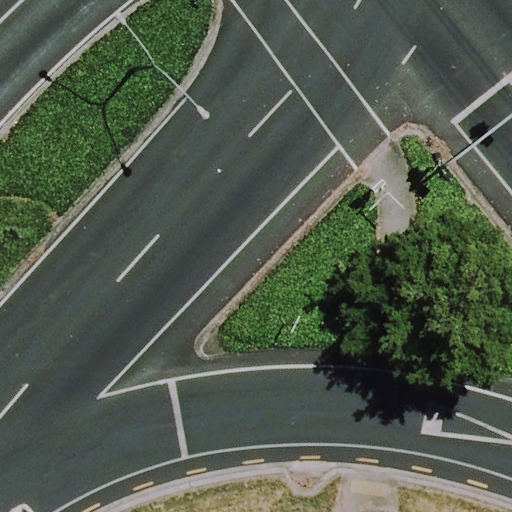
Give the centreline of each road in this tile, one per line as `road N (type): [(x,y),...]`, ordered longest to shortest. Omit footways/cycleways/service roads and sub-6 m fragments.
road 1 (trunk): [(383,0),(0,412)]
road 2 (trunk): [(511,433),(370,406),(174,419),(0,443)]
